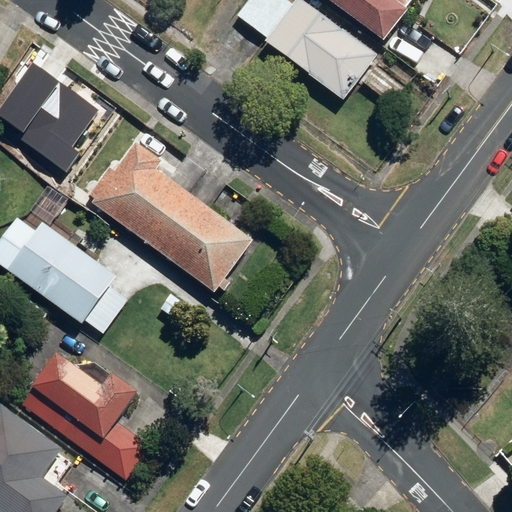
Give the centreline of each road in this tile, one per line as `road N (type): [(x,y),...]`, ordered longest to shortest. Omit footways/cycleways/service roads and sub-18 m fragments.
road 1 (residential): [(54,0),(407,248)]
road 2 (residential): [(454,511),(324,361)]
road 3 (tertiary): [(216,511),(324,361)]
road 4 (tertiary): [(407,248),(511,105)]
road 5 (tertiary): [(324,361),(407,248)]
